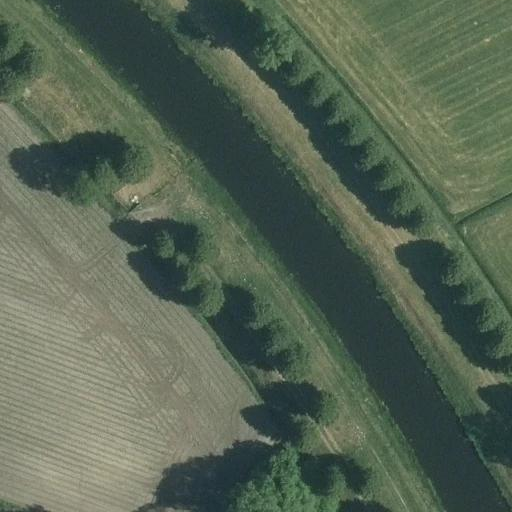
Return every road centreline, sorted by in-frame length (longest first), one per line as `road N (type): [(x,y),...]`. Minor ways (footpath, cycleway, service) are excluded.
road 1 (track): [(183,0),(316,131),(511,421)]
road 2 (track): [(372,511),(239,311),(159,214)]
